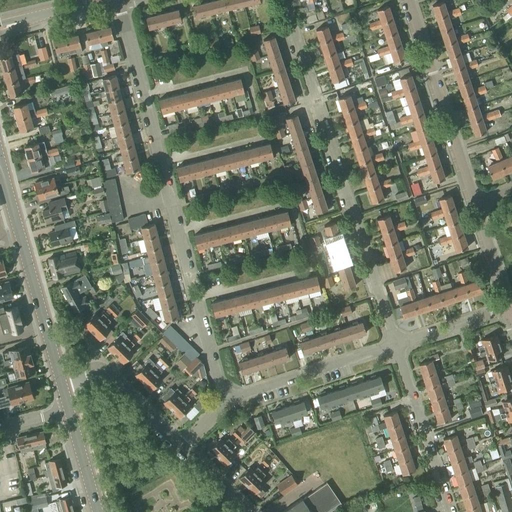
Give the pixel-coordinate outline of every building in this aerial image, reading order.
[(228,9),(225,0),(218,0),(209,2),(212,13),(219,12),(219,14),(224,12),(224,10),(228,9)] [(225,0),(228,9),(232,8),(233,10),(238,9),(237,7),(244,5),(242,0),(225,0)] [(212,13),(209,2),(200,5),(199,2),(196,3),(197,5),(193,6),(196,17),(200,16),(201,18),(206,17),(205,15),(212,13)] [(436,20),(448,16),(446,13),(443,3),(432,6),(436,20)] [(298,5),(290,8),(292,15),(300,13),(298,5)] [(382,24),(393,20),(388,7),(377,10),(381,21),(382,24)] [(172,12),(162,14),(165,25),(172,23),(172,25),(177,24),(177,22),(182,21),(179,10),(175,11),(174,9),(171,9),(172,12)] [(511,16),(510,15),(508,13),(502,18),(505,21),(511,16)] [(165,25),(162,14),(153,16),(153,14),(150,15),(150,17),(146,18),(149,29),(153,28),(154,30),(159,29),(158,27),(165,25)] [(448,16),(436,20),(441,32),(452,29),(448,18),(448,16)] [(397,33),(393,20),(382,24),(382,26),(386,37),(397,33)] [(353,32),(350,22),(341,25),(344,35),(353,32)] [(111,27),(98,30),(102,47),(108,45),(107,40),(113,38),(111,27)] [(320,43),(331,40),(330,37),(327,27),(316,30),(320,43)] [(452,29),(441,32),(445,45),(456,42),(455,39),(452,29)] [(102,47),(98,30),(85,33),(89,48),(93,49),(102,47)] [(397,33),(386,37),(389,47),(390,49),(401,46),(397,33)] [(78,35),(66,38),(69,54),(69,55),(82,52),(81,46),(78,35)] [(268,56),(279,53),(277,46),(279,45),(277,40),(275,41),(274,37),(263,40),(264,45),(262,46),(264,50),(266,50),(268,56)] [(69,54),(66,38),(53,41),(56,52),(62,51),(63,55),(69,54)] [(223,40),(225,47),(233,45),(232,39),(223,40)] [(331,40),(320,43),(324,56),(336,53),(332,42),(331,40)] [(456,42),(445,45),(449,58),(460,55),(457,45),(456,42)] [(36,47),(38,56),(45,54),(43,45),(36,47)] [(401,46),(390,49),(391,52),(394,63),(406,59),(401,46)] [(108,55),(110,61),(117,59),(115,53),(108,55)] [(279,53),(268,56),(270,64),(268,64),(270,69),(272,68),(273,72),(284,69),(283,65),(285,64),(284,59),(281,60),(279,53)] [(336,53),(324,56),(328,69),(340,66),(339,63),(336,53)] [(369,62),(379,59),(377,53),(368,56),(369,62)] [(0,59),(3,72),(14,68),(22,66),(18,54),(11,56),(11,55),(0,58),(0,59)] [(460,55),(449,58),(453,71),(464,67),(464,65),(460,55)] [(81,57),(82,65),(84,72),(83,72),(85,80),(93,78),(89,63),(88,56),(81,57)] [(98,62),(98,63),(90,65),(93,77),(102,75),(98,62)] [(115,69),(113,64),(103,66),(105,72),(115,69)] [(340,66),(328,69),(333,83),(344,79),(341,68),(340,66)] [(464,67),(453,71),(458,84),(469,80),(465,70),(464,67)] [(14,68),(3,72),(7,84),(18,81),(14,68)] [(284,69),(273,72),(274,76),(272,77),(274,81),(276,81),(278,88),(289,84),(287,77),(289,76),(288,72),(285,72),(284,69)] [(105,91),(119,87),(116,75),(115,75),(115,76),(102,79),(105,91)] [(404,92),(415,88),(411,75),(400,79),(403,89),(404,92)] [(386,85),(384,78),(384,76),(374,79),(377,88),(386,85)] [(485,89),(493,86),(490,77),(482,80),(485,89)] [(240,79),(228,82),(232,95),(244,92),(240,79)] [(472,90),(469,80),(458,84),(462,97),(473,93),(472,90)] [(18,81),(7,84),(10,97),(21,94),(18,81)] [(52,101),(72,97),(68,82),(49,87),(52,101)] [(228,82),(217,85),(220,98),(232,95),(228,82)] [(289,84),(278,88),(281,95),(278,95),(280,100),(282,99),(284,104),(294,100),(293,96),(295,95),(294,91),(292,91),(289,84)] [(220,98),(217,85),(205,88),(209,101),(220,98)] [(119,87),(105,91),(99,92),(100,98),(106,96),(108,102),(122,99),(119,87)] [(205,88),(194,91),(197,104),(209,101),(205,88)] [(378,90),(381,98),(387,96),(385,88),(378,90)] [(415,88),(404,92),(405,94),(408,105),(419,101),(415,88)] [(39,92),(40,94),(41,98),(51,95),(49,89),(39,92)] [(197,104),(194,91),(182,94),(185,107),(197,104)] [(477,106),(474,96),(473,93),(462,97),(466,110),(477,106)] [(185,107),(182,94),(170,97),(174,110),(185,107)] [(89,95),(84,96),(87,108),(93,107),(89,95)] [(338,99),(342,112),(353,108),(353,106),(349,95),(338,99)] [(174,110),(170,97),(158,100),(162,113),(174,110)] [(122,99),(108,102),(111,114),(125,110),(122,99)] [(237,118),(243,116),(249,115),(253,114),(249,100),(245,101),(247,110),(241,112),(241,108),(235,110),(237,118)] [(272,101),(266,104),(269,113),(276,111),(272,101)] [(419,101),(408,105),(411,115),(412,118),(424,114),(419,101)] [(30,116),(28,110),(26,103),(13,107),(17,120),(30,116)] [(477,106),(466,110),(470,123),(481,119),(480,116),(477,106)] [(34,108),(28,110),(30,116),(36,115),(36,117),(42,116),(40,109),(35,111),(34,108)] [(358,121),(354,111),(353,108),(342,112),(347,125),(358,121)] [(128,122),(125,110),(111,114),(114,126),(128,122)] [(486,114),(488,120),(499,116),(498,111),(486,114)] [(428,127),(424,114),(412,118),(413,120),(417,131),(428,127)] [(291,135),(302,131),(299,124),(302,123),(300,118),(298,119),(296,115),(285,119),(287,123),(285,124),(286,129),(288,128),(291,135)] [(30,116),(17,120),(21,132),(33,128),(30,116)] [(481,119),(470,123),(475,136),(486,132),(482,122),(481,119)] [(361,131),(358,121),(347,125),(351,138),(362,134),(361,131)] [(131,134),(128,122),(114,126),(117,137),(131,134)] [(184,122),(176,124),(178,133),(186,131),(184,122)] [(178,133),(176,124),(168,126),(170,135),(178,133)] [(40,134),(46,133),(49,131),(48,126),(38,129),(40,134)] [(428,127),(417,131),(420,141),(421,144),(432,140),(428,127)] [(302,131),(291,135),(293,141),(291,142),(292,146),(294,146),(296,150),(307,147),(305,143),(308,142),(306,137),(304,138),(302,131)] [(131,134),(117,137),(111,139),(112,144),(118,143),(120,149),(134,145),(131,134)] [(362,134),(351,138),(355,151),(366,147),(363,137),(362,134)] [(432,140),(421,144),(422,147),(425,156),(436,153),(432,140)] [(28,160),(41,156),(38,143),(24,147),(26,152),(25,152),(26,153),(25,154),(26,159),(27,158),(28,160)] [(270,144),(258,147),(261,160),(273,157),(270,144)] [(134,145),(120,149),(122,156),(116,157),(117,162),(123,161),(137,157),(134,145)] [(287,145),(280,148),(283,156),(289,153),(287,145)] [(258,147),(246,150),(250,163),(261,160),(258,147)] [(307,147),(296,150),(297,155),(295,155),(297,160),(299,159),(301,166),(312,162),(309,155),(312,154),(310,150),(308,150),(307,147)] [(366,147),(355,151),(359,164),(370,160),(370,158),(366,147)] [(494,157),(500,154),(498,148),(492,151),(494,157)] [(246,150),(234,153),(238,166),(250,163),(246,150)] [(234,153),(223,156),(226,169),(238,166),(234,153)] [(436,153),(425,156),(429,166),(430,169),(441,166),(436,153)] [(47,154),(41,156),(28,160),(28,161),(27,161),(28,166),(29,166),(30,167),(31,172),(45,168),(51,166),(48,157),(47,154)] [(503,160),(500,154),(494,157),(497,163),(500,162),(503,160)] [(226,169),(223,156),(211,159),(215,172),(226,169)] [(511,170),(511,156),(503,160),(500,162),(505,173),(511,170)] [(137,157),(123,161),(126,173),(127,173),(127,172),(139,169),(140,169),(137,157)] [(211,159),(200,162),(203,175),(215,172),(211,159)] [(63,163),(65,169),(75,166),(73,160),(63,163)] [(375,173),(372,163),(370,160),(359,164),(364,177),(375,173)] [(200,162),(188,165),(191,178),(203,175),(200,162)] [(314,169),(312,162),(301,166),(303,173),(301,173),(302,178),(305,177),(306,182),(317,178),(316,174),(318,173),(316,169),(314,169)] [(505,173),(500,162),(497,163),(487,167),(492,179),(505,173)] [(191,178),(188,165),(176,168),(180,181),(191,178)] [(80,166),(65,170),(67,177),(82,173),(80,166)] [(441,166),(430,169),(431,172),(434,182),(445,179),(441,166)] [(111,169),(105,171),(107,178),(116,175),(114,168),(111,169)] [(266,177),(268,182),(274,181),(271,171),(265,173),(266,177)] [(375,173),(364,177),(368,190),(379,186),(378,183),(375,173)] [(90,179),(91,182),(92,188),(102,186),(100,177),(90,179)] [(37,191),(61,185),(59,179),(54,180),(53,178),(35,183),(37,191)] [(317,178),(306,182),(307,186),(305,187),(307,191),(309,191),(311,197),(322,194),(320,187),(322,186),(320,181),(318,182),(317,178)] [(116,185),(115,179),(103,181),(104,187),(116,185)] [(62,187),(61,185),(37,191),(39,199),(58,194),(69,191),(67,186),(62,187)] [(117,191),(116,185),(104,187),(105,193),(117,191)] [(383,200),(380,190),(379,186),(368,190),(372,203),(383,200)] [(103,188),(92,191),(94,197),(105,194),(103,188)] [(118,197),(117,191),(105,193),(107,199),(118,197)] [(397,202),(409,198),(406,191),(394,195),(397,202)] [(322,194),(311,197),(313,204),(311,205),(313,209),(315,209),(316,213),(327,210),(326,206),(328,205),(327,200),(324,201),(322,194)] [(413,200),(416,207),(427,203),(425,196),(413,200)] [(444,212),(455,209),(450,196),(440,199),(443,209),(444,212)] [(118,197),(107,199),(108,205),(120,202),(118,197)] [(46,224),(64,218),(69,216),(67,209),(64,199),(52,202),(54,208),(43,211),(46,224)] [(101,212),(109,210),(106,199),(99,201),(101,212)] [(121,208),(120,202),(108,205),(109,211),(121,208)] [(122,214),(121,208),(109,211),(110,216),(122,214)] [(455,209),(444,212),(445,215),(448,225),(459,222),(455,209)] [(287,211),(275,214),(279,228),(291,225),(287,211)] [(98,226),(111,222),(109,213),(96,217),(98,226)] [(123,220),(122,214),(110,216),(112,223),(123,220)] [(142,227),(148,226),(145,214),(139,216),(142,227)] [(279,228),(275,214),(264,217),(267,231),(279,228)] [(139,216),(134,217),(137,229),(140,227),(142,227),(139,216)] [(377,219),(382,233),(393,229),(392,226),(388,216),(377,219)] [(137,229),(134,217),(127,219),(128,222),(130,230),(137,229)] [(264,217),(252,220),(255,234),(267,231),(264,217)] [(69,222),(65,223),(54,226),(56,231),(49,234),(53,246),(72,240),(68,228),(76,226),(75,220),(69,222)] [(252,220),(240,223),(244,237),(255,234),(252,220)] [(130,230),(128,222),(123,224),(125,234),(131,233),(130,230)] [(459,222),(448,225),(451,235),(452,238),(463,235),(459,222)] [(244,237),(240,223),(229,226),(232,240),(244,237)] [(329,242),(340,239),(337,232),(340,231),(338,226),(336,227),(335,223),(324,226),(325,231),(323,232),(325,236),(327,236),(329,242)] [(154,224),(148,226),(142,227),(140,227),(144,239),(157,236),(154,224)] [(232,240),(229,226),(217,229),(221,243),(232,240)] [(217,229),(206,232),(209,246),(221,243),(217,229)] [(393,229),(382,233),(386,246),(397,242),(394,232),(393,229)] [(209,246),(206,232),(194,236),(197,249),(209,246)] [(467,248),(463,235),(452,238),(453,241),(457,251),(467,248)] [(157,236),(144,239),(147,251),(161,247),(157,236)] [(340,239),(329,242),(331,249),(329,250),(331,254),(333,254),(334,258),(345,254),(344,251),(346,250),(344,245),(342,246),(340,239)] [(400,252),(397,242),(386,246),(390,259),(401,255),(400,252)] [(161,247),(147,251),(148,257),(142,259),(144,264),(150,263),(164,259),(161,247)] [(75,253),(49,259),(54,278),(80,271),(75,253)] [(345,254),(334,258),(336,262),(333,263),(335,268),(337,267),(339,274),(350,270),(348,263),(350,262),(348,257),(346,258),(345,254)] [(401,255),(390,259),(395,272),(405,268),(402,258),(401,255)] [(467,258),(456,261),(458,266),(469,263),(467,258)] [(167,271),(164,259),(150,263),(153,274),(167,271)] [(434,278),(441,276),(439,267),(431,269),(434,278)] [(352,277),(350,270),(339,274),(341,280),(339,281),(341,286),(343,285),(344,289),(355,286),(354,282),(356,281),(355,276),(352,277)] [(167,271),(153,274),(156,286),(170,282),(167,271)] [(460,280),(466,278),(464,272),(458,274),(460,280)] [(123,275),(122,273),(114,276),(117,284),(124,278),(123,275)] [(77,294),(89,287),(91,286),(85,275),(76,280),(71,283),(62,288),(68,299),(77,294)] [(108,283),(106,275),(97,277),(99,286),(108,283)] [(316,276),(304,279),(308,292),(320,289),(316,276)] [(395,289),(406,285),(404,278),(393,282),(395,289)] [(304,279),(293,282),(296,295),(308,292),(304,279)] [(464,285),(468,296),(481,292),(478,281),(468,284),(464,285)] [(0,292),(11,290),(9,282),(0,284),(0,292)] [(170,282),(156,286),(159,298),(173,294),(170,282)] [(296,295),(293,282),(281,285),(285,298),(296,295)] [(98,290),(95,284),(91,286),(89,287),(92,293),(98,290)] [(281,285),(270,288),(273,301),(285,298),(281,285)] [(468,296),(464,285),(462,286),(452,289),(455,300),(468,296)] [(273,301),(270,288),(258,291),(261,304),(273,301)] [(407,297),(414,295),(412,289),(405,291),(407,297)] [(452,289),(441,293),(439,293),(442,305),(455,300),(452,289)] [(0,301),(13,298),(11,290),(0,292),(0,301)] [(261,304),(258,291),(246,294),(250,307),(261,304)] [(436,294),(426,298),(429,309),(442,305),(439,293),(436,294)] [(77,294),(68,299),(75,311),(84,306),(83,305),(89,302),(85,297),(80,299),(77,294)] [(100,301),(105,306),(112,299),(107,294),(100,301)] [(176,306),(173,294),(159,298),(162,309),(176,306)] [(250,307),(246,294),(235,297),(238,310),(250,307)] [(414,295),(407,297),(409,303),(413,302),(416,301),(414,295)] [(235,297),(223,300),(227,313),(238,310),(235,297)] [(429,309),(426,298),(416,301),(413,302),(416,313),(429,309)] [(227,313),(223,300),(211,303),(215,317),(227,313)] [(403,318),(416,313),(413,302),(409,303),(399,306),(403,318)] [(107,310),(103,313),(107,317),(110,313),(115,309),(117,307),(112,303),(111,304),(110,304),(106,309),(107,310)] [(3,305),(0,306),(0,322),(3,335),(12,332),(23,329),(21,324),(18,313),(16,307),(5,310),(2,311),(0,307),(3,306),(3,305)] [(176,306),(162,309),(165,321),(178,318),(179,318),(176,306)] [(149,316),(153,312),(149,308),(145,312),(149,316)] [(115,309),(110,313),(115,317),(119,312),(115,309)] [(139,331),(142,327),(149,321),(137,309),(131,316),(128,319),(139,331)] [(300,310),(302,318),(309,316),(307,311),(305,312),(304,309),(300,310)] [(157,315),(153,312),(149,316),(153,320),(157,315)] [(107,317),(103,313),(99,318),(95,314),(84,324),(85,325),(85,328),(87,330),(89,329),(92,332),(107,317)] [(107,317),(92,332),(96,335),(95,338),(97,340),(100,339),(100,340),(110,330),(106,325),(111,321),(107,317)] [(346,328),(350,338),(359,335),(359,338),(362,337),(362,334),(366,333),(362,322),(358,324),(357,322),(352,323),(353,325),(346,328)] [(166,337),(173,329),(170,326),(162,333),(166,337)] [(335,331),(331,333),(334,343),(338,342),(339,345),(342,344),(341,341),(350,338),(346,328),(340,330),(339,327),(334,329),(335,331)] [(173,329),(166,337),(170,341),(177,333),(173,329)] [(115,355),(130,340),(123,332),(108,347),(108,348),(108,350),(110,352),(113,352),(115,355)] [(143,336),(139,332),(138,332),(134,336),(138,340),(143,336)] [(334,343),(331,333),(326,334),(326,332),(320,334),(321,336),(315,338),(318,349),(327,346),(328,348),(331,347),(330,345),(334,343)] [(177,333),(170,341),(173,344),(181,337),(177,333)] [(479,352),(499,346),(496,335),(481,340),(483,346),(478,347),(479,352)] [(185,340),(181,337),(173,344),(177,348),(185,340)] [(318,349),(315,338),(308,340),(308,338),(303,339),(303,342),(299,343),(302,354),(306,352),(307,355),(310,354),(309,352),(318,349)] [(130,340),(115,355),(119,358),(119,361),(121,363),(123,362),(123,363),(134,353),(130,348),(134,344),(130,340)] [(188,344),(185,340),(177,348),(181,352),(188,344)] [(169,341),(165,345),(171,351),(175,347),(169,341)] [(188,344),(181,352),(185,355),(192,348),(188,344)] [(499,346),(479,352),(481,357),(487,355),(488,360),(502,356),(499,346)] [(11,360),(30,355),(27,347),(9,351),(10,353),(2,355),(4,361),(11,359),(11,360)] [(276,351),(270,352),(274,363),(282,360),(283,363),(286,362),(285,359),(289,358),(286,347),(281,349),(280,347),(275,348),(276,351)] [(191,361),(199,354),(192,348),(185,355),(191,361)] [(274,363),(270,352),(263,355),(263,353),(257,354),(258,356),(251,359),(255,369),(261,367),(262,370),(265,369),(264,366),(274,363)] [(475,353),(474,354),(469,355),(470,361),(477,359),(475,353)] [(422,377),(436,373),(432,361),(439,359),(437,354),(428,357),(429,361),(419,365),(422,377)] [(32,364),(30,355),(11,360),(11,359),(4,361),(5,366),(13,364),(14,369),(32,364)] [(162,363),(166,359),(162,355),(157,359),(162,363)] [(180,360),(187,367),(191,362),(184,356),(180,360)] [(202,364),(196,357),(191,362),(186,368),(192,374),(202,364)] [(143,383),(158,367),(149,358),(144,363),(146,365),(135,375),(136,376),(136,377),(138,380),(140,379),(143,383)] [(255,369),(251,359),(247,360),(247,358),(242,359),(242,362),(238,363),(241,374),(246,372),(246,375),(249,374),(249,371),(255,369)] [(166,359),(162,363),(166,367),(170,363),(166,359)] [(474,371),(484,368),(485,368),(482,359),(471,363),(474,371)] [(32,364),(14,369),(14,370),(7,372),(9,381),(17,379),(16,377),(34,372),(32,364)] [(489,383),(509,377),(506,366),(492,371),(493,377),(488,378),(489,383)] [(158,367),(143,383),(147,386),(147,388),(149,390),(150,389),(151,390),(162,380),(157,376),(162,371),(158,367)] [(486,374),(484,368),(474,371),(476,377),(486,374)] [(439,384),(436,373),(422,377),(426,388),(439,384)] [(384,387),(380,377),(376,378),(375,375),(370,377),(371,380),(364,382),(369,395),(378,392),(377,389),(384,387)] [(511,387),(511,384),(509,377),(489,383),(491,388),(497,386),(499,391),(511,387)] [(5,398),(30,391),(28,382),(8,388),(9,391),(3,392),(4,396),(5,398)] [(369,395),(364,382),(357,384),(356,382),(351,383),(352,386),(348,387),(352,398),(358,396),(359,399),(369,395)] [(443,396),(439,384),(426,388),(430,400),(443,396)] [(484,385),(479,387),(483,402),(489,400),(484,385)] [(198,391),(194,386),(190,390),(195,395),(198,391)] [(340,390),(333,392),(337,406),(347,403),(346,400),(352,398),(348,387),(345,388),(344,386),(339,387),(340,390)] [(172,410),(186,395),(184,396),(177,389),(174,392),(171,388),(162,397),(165,401),(163,402),(164,403),(164,405),(166,407),(168,407),(172,410)] [(5,398),(4,396),(0,397),(0,408),(33,399),(30,391),(5,398)] [(337,406),(333,392),(326,394),(325,392),(320,394),(321,396),(317,397),(320,408),(327,406),(328,409),(337,406)] [(186,395),(172,410),(175,413),(174,415),(176,417),(179,417),(179,418),(190,407),(186,403),(190,399),(186,395)] [(447,407),(443,396),(430,400),(434,412),(447,407)] [(481,406),(479,398),(467,402),(473,408),(481,406)] [(495,398),(489,400),(483,402),(485,408),(497,405),(495,398)] [(499,414),(511,409),(511,398),(502,401),(503,407),(497,409),(499,414)] [(307,412),(303,402),(299,403),(299,401),(294,402),(294,405),(287,407),(292,421),(301,417),(300,415),(307,412)] [(292,421),(287,407),(281,409),(280,407),(275,408),(275,411),(271,412),(275,423),(282,421),(283,424),(292,421)] [(447,407),(434,412),(438,424),(451,419),(447,407)] [(480,407),(468,411),(470,419),(482,415),(480,407)] [(511,409),(499,414),(493,416),(489,417),(491,423),(495,422),(495,419),(500,417),(501,419),(507,417),(508,422),(511,420),(511,409)] [(387,428),(400,424),(396,412),(383,416),(385,422),(366,428),(368,434),(380,430),(387,428)] [(264,427),(260,416),(254,418),(258,429),(264,427)] [(400,424),(387,428),(391,440),(404,435),(400,424)] [(240,433),(236,438),(240,442),(245,437),(247,440),(254,433),(247,426),(244,430),(240,433)] [(236,438),(240,433),(236,429),(232,434),(236,438)] [(43,432),(30,435),(32,446),(33,450),(46,447),(43,432)] [(32,446),(30,435),(17,438),(21,454),(33,450),(32,446)] [(408,447),(404,435),(391,440),(395,451),(408,447)] [(447,451),(460,447),(456,435),(443,439),(447,451)] [(498,446),(503,445),(510,442),(508,437),(501,440),(500,437),(495,439),(498,446)] [(218,456),(232,442),(229,438),(224,443),(220,439),(210,449),(211,449),(211,452),(212,454),(215,454),(218,456)] [(232,442),(218,456),(221,459),(221,462),(222,464),(225,464),(226,464),(236,454),(232,450),(236,446),(232,442)] [(503,445),(498,446),(503,461),(511,457),(509,450),(505,451),(503,445)] [(411,459),(408,447),(395,451),(398,463),(411,459)] [(460,447),(447,451),(451,463),(464,459),(460,447)] [(28,465),(35,463),(33,457),(26,459),(28,465)] [(265,466),(269,461),(265,457),(261,462),(265,466)] [(43,477),(63,472),(59,459),(44,463),(47,473),(42,474),(43,477)] [(411,459),(398,463),(402,475),(415,471),(411,459)] [(464,459),(451,463),(454,475),(468,470),(464,459)] [(509,460),(503,462),(507,475),(511,473),(511,468),(511,469),(509,460)] [(391,465),(384,467),(379,469),(381,474),(393,470),(391,465)] [(29,475),(27,467),(19,470),(22,482),(36,478),(34,473),(29,475)] [(247,485),(262,470),(258,467),(253,471),(249,467),(239,477),(239,478),(240,480),(242,483),(245,483),(247,485)] [(265,474),(262,470),(247,485),(249,487),(249,490),(252,493),(255,493),(256,492),(261,497),(267,491),(262,486),(265,483),(261,479),(265,474)] [(468,470),(454,475),(458,486),(471,482),(468,470)] [(66,484),(63,472),(43,477),(44,481),(49,479),(51,489),(66,484)] [(508,478),(506,479),(504,479),(506,484),(495,487),(501,511),(505,511),(511,510),(511,488),(511,489),(508,478)] [(294,479),(287,484),(289,487),(282,491),(284,494),(298,484),(294,479)] [(471,482),(458,486),(462,498),(475,494),(471,482)] [(302,498),(281,511),(329,511),(341,504),(327,483),(302,499),(302,498)] [(479,505),(475,494),(462,498),(466,510),(479,505)] [(419,496),(413,497),(417,511),(422,511),(423,511),(419,496)] [(32,509),(37,508),(47,506),(45,497),(30,500),(32,509)] [(57,511),(65,511),(73,510),(70,497),(59,500),(55,501),(57,511)] [(479,505),(466,510),(466,511),(481,511),(481,510),(485,509),(488,508),(489,511),(496,511),(493,500),(479,505)]
